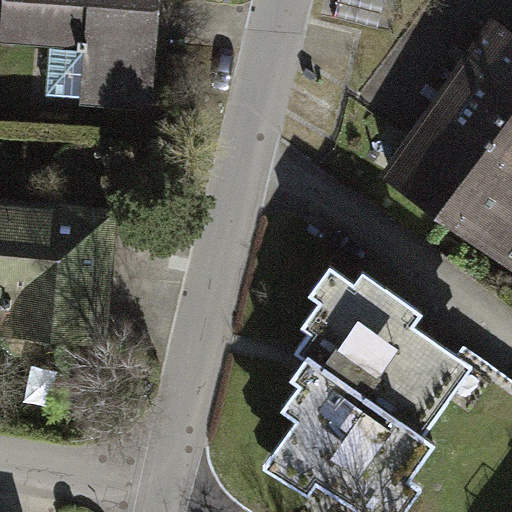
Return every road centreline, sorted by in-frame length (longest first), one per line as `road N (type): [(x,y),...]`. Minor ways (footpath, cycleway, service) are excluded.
road 1 (residential): [(165,497),(285,0)]
road 2 (residential): [(165,497),(0,463)]
